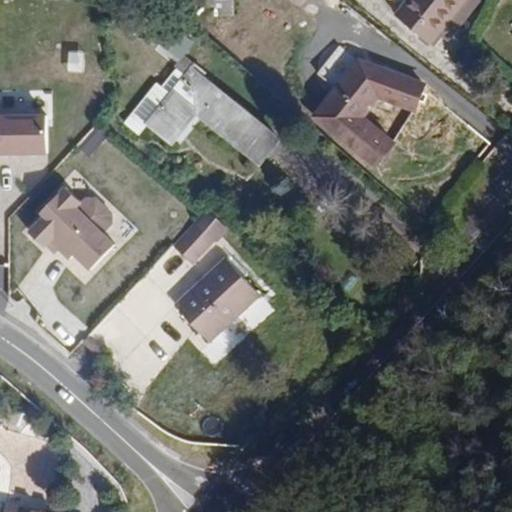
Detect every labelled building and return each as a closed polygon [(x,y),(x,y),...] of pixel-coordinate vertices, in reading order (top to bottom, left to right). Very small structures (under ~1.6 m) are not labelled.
[(198,0),(198,14),(232,15),(232,0),(198,0)] [(450,42),(481,2),(478,0),(407,0),(397,13),(434,45),(443,36),(450,42)] [(174,26),(159,50),(179,63),(194,38),(174,26)] [(372,172),(396,141),(366,114),(376,99),(416,111),(426,83),(357,58),(313,117),(372,172)] [(251,158),(275,131),(195,61),(147,118),(170,139),(195,110),(251,158)] [(48,112),(0,112),(0,151),(49,151),(48,112)] [(90,156),(110,133),(96,122),(76,145),(90,156)] [(72,191),(64,183),(38,211),(43,216),(30,229),(46,245),(57,241),(71,255),(74,251),(92,268),(119,241),(107,230),(114,224),(113,215),(97,196),(87,197),(82,202),(72,191)] [(204,210),(173,244),(195,263),(225,229),(204,210)] [(209,342),(260,295),(226,258),(175,305),(209,342)] [(49,511),(6,501),(3,511),(49,511)]
